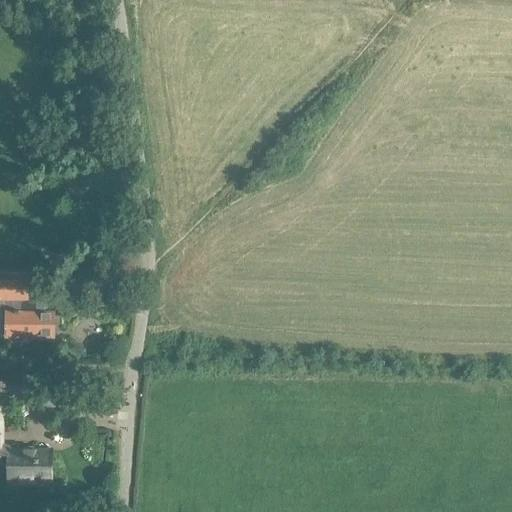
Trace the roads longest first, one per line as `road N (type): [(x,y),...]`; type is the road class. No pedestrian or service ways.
road 1 (unclassified): [(124,511),(148,270),(117,0)]
road 2 (track): [(148,270),(395,0)]
road 3 (track): [(0,366),(138,365)]
